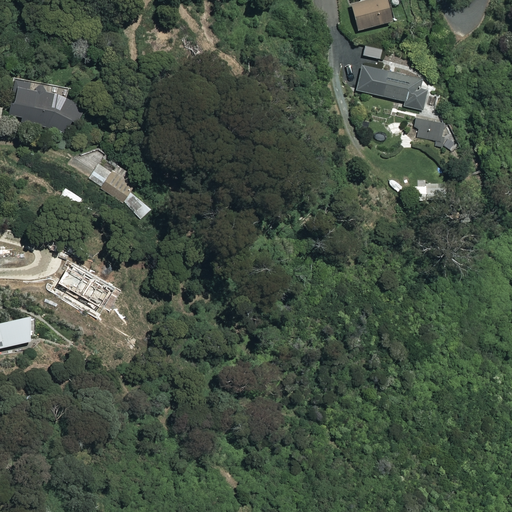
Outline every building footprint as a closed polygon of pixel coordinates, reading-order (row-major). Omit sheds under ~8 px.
[(395,22),(389,0),(377,0),(354,6),(359,31),(395,22)] [(422,80),(363,67),(357,92),(406,102),(405,107),(423,111),(427,92),(420,90),(422,80)] [(71,123),(81,126),(87,105),(48,93),(49,89),(19,80),(13,98),(16,99),(10,117),(68,134),(71,123)] [(445,125),(417,120),(415,128),(420,129),(418,139),(441,143),(445,125)] [(134,193),(140,187),(135,182),(140,176),(111,152),(90,177),(141,221),(152,208),(134,193)] [(405,183),(393,172),(388,179),(400,189),(405,183)] [(448,181),(427,181),(427,200),(449,200),(448,181)] [(71,192),(59,199),(66,212),(78,205),(71,192)] [(91,263),(76,251),(66,262),(81,274),(91,263)] [(74,276),(63,268),(57,276),(68,284),(74,276)] [(110,299),(99,307),(107,319),(119,311),(110,299)] [(0,349),(34,342),(36,317),(0,324),(0,349)]
